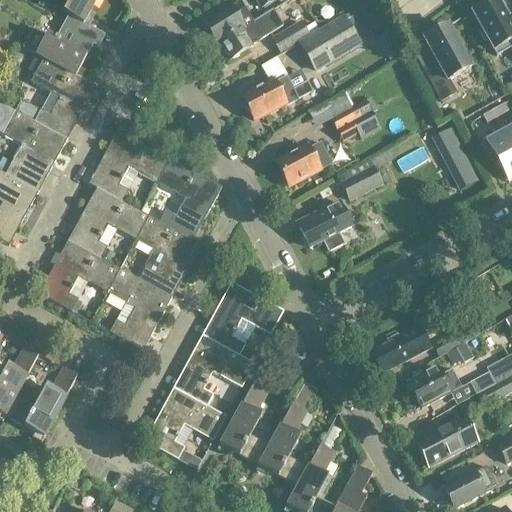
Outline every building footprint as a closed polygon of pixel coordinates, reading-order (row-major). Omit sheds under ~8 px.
[(88,29),(94,19),(89,16),(97,0),(70,0),(62,15),(88,29)] [(253,0),(261,12),(273,4),(270,0),(253,0)] [(278,19),(296,7),(291,0),(283,0),(271,8),(278,19)] [(511,54),(511,18),(507,21),(496,1),(492,3),(491,1),(481,6),(482,9),(472,15),(481,32),(479,34),(484,44),(487,42),(496,59),(510,51),(511,54)] [(217,47),(219,46),(241,32),(253,25),(240,3),(203,26),(217,47)] [(318,33),(309,38),(309,39),(299,45),(316,74),(358,48),(371,41),(355,12),(342,20),(342,19),(318,33)] [(219,46),(229,63),(259,45),(259,44),(282,30),(272,13),(253,25),(241,32),(219,46)] [(35,32),(24,52),(43,62),(76,79),(92,48),(98,50),(104,38),(88,29),(62,15),(62,16),(68,19),(55,43),(35,32)] [(309,39),(309,38),(304,30),(300,23),(271,41),(280,56),(299,45),(309,39)] [(309,38),(318,33),(314,24),(304,30),(309,38)] [(430,34),(432,37),(423,42),(441,74),(440,74),(429,81),(441,102),(453,95),(449,87),(447,83),(470,70),(456,45),(459,43),(452,30),(449,32),(447,28),(444,30),(443,27),(430,34)] [(49,118),(21,102),(15,113),(34,124),(66,142),(95,89),(81,81),(80,82),(75,79),(76,79),(43,62),(30,85),(59,101),(49,118)] [(271,83),(240,99),(253,123),(283,107),(284,109),(296,102),(296,101),(311,93),(305,83),(291,91),(284,78),(272,84),(271,83)] [(342,145),(357,137),(359,141),(377,132),(368,116),(354,123),(348,112),(351,111),(343,96),(308,115),(315,130),(330,122),(342,145)] [(49,173),(66,142),(34,124),(15,113),(0,105),(0,136),(20,148),(5,176),(4,177),(37,195),(49,173)] [(508,114),(504,106),(493,112),(497,120),(508,114)] [(482,118),(486,125),(497,120),(493,112),(482,118)] [(156,186),(169,162),(116,133),(92,177),(87,187),(96,191),(122,205),(122,204),(128,193),(118,188),(124,177),(128,171),(138,177),(156,186)] [(486,146),(505,181),(511,177),(511,147),(505,136),(486,146)] [(308,151),(306,149),(275,165),(288,189),(319,173),(319,174),(331,168),(319,145),(308,151)] [(159,225),(193,243),(222,190),(169,162),(156,186),(184,202),(175,218),(165,213),(159,224),(159,225)] [(349,204),(382,188),(373,169),(340,185),(349,204)] [(37,195),(4,177),(5,176),(0,173),(0,205),(1,206),(0,207),(0,244),(8,248),(37,195)] [(122,205),(96,191),(67,244),(100,262),(101,261),(108,250),(98,244),(107,228),(135,243),(149,219),(122,204),(122,205)] [(325,212),(310,219),(312,223),(298,230),(309,251),(323,244),(328,254),(343,246),(337,236),(337,235),(348,230),(336,207),(325,212)] [(138,283),(171,301),(200,247),(193,243),(159,225),(159,224),(149,219),(135,243),(164,259),(155,275),(145,270),(138,282),(138,283)] [(71,315),(78,302),(69,297),(78,280),(107,296),(120,271),(101,261),(100,262),(67,244),(38,297),(71,315)] [(134,311),(125,328),(116,323),(109,336),(142,353),(171,301),(138,283),(138,282),(120,271),(107,296),(134,311)] [(239,358),(246,347),(232,339),(241,322),(270,338),(283,314),(230,285),(201,338),(238,358),(239,358)] [(472,286),(454,296),(463,313),(482,302),(472,286)] [(437,299),(408,315),(417,330),(419,334),(420,334),(447,319),(437,299)] [(472,325),(452,336),(459,349),(464,346),(479,337),(472,325)] [(376,375),(380,375),(381,377),(409,363),(429,353),(420,334),(419,334),(417,330),(398,340),(397,338),(386,344),(387,347),(370,355),(376,366),(373,369),(376,375)] [(288,359),(304,352),(297,336),(281,343),(288,359)] [(207,409),(207,408),(213,397),(203,392),(212,375),(241,391),(255,366),(239,358),(238,358),(201,338),(173,391),(207,409)] [(472,361),(464,346),(459,349),(446,356),(452,368),(458,365),(460,368),(472,361)] [(0,380),(0,416),(4,419),(16,398),(38,357),(24,349),(12,371),(7,368),(0,380)] [(35,409),(16,398),(4,419),(43,440),(65,399),(65,400),(77,378),(63,370),(51,392),(46,389),(35,409)] [(436,371),(407,386),(421,412),(450,397),(449,396),(460,391),(450,373),(440,378),(436,371)] [(488,375),(468,385),(475,398),(475,397),(494,388),(488,375)] [(511,378),(494,388),(475,397),(482,411),(511,395),(511,378)] [(269,449),(269,450),(259,469),(296,489),(297,489),(308,472),(308,470),(289,460),(301,440),(295,436),(319,391),(306,384),(293,407),(292,406),(269,449)] [(259,469),(269,450),(269,449),(250,439),(261,418),(256,416),(268,393),(254,386),(220,448),(259,469)] [(212,444),(226,418),(207,408),(207,409),(173,391),(144,444),(177,463),(184,451),(174,445),(183,429),(212,444)] [(416,441),(449,424),(444,414),(411,432),(416,441)] [(435,440),(417,449),(428,471),(477,447),(463,420),(433,436),(435,440)] [(511,440),(496,449),(505,468),(511,464),(511,440)] [(291,511),(335,511),(336,511),(336,510),(317,500),(328,481),(322,477),(334,455),(320,448),(308,470),(308,472),(297,489),(296,489),(286,509),(291,511)] [(0,488),(9,493),(22,469),(0,456),(0,488)] [(360,511),(366,501),(361,498),(372,478),(357,470),(336,510),(336,511),(335,511),(360,511)] [(459,479),(460,482),(443,491),(448,501),(446,504),(448,510),(452,510),(452,511),(455,511),(484,498),(483,497),(495,491),(485,470),(474,476),(472,473),(459,479)]
